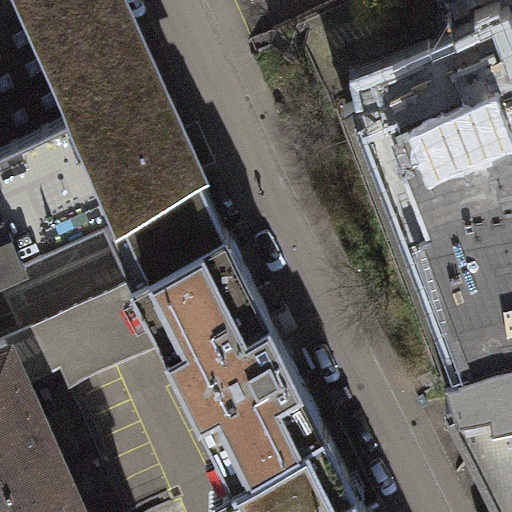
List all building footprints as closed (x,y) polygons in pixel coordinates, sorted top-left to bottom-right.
[(27,238),(105,204),(133,268),(226,227),(125,0),(0,0),(0,256),(29,243),(27,238)] [(345,97),(395,233),(470,206),(511,199),(511,36),(503,16),(362,75),(367,91),(345,97)] [(511,199),(470,206),(395,233),(446,365),(502,348),(511,346),(511,199)] [(164,332),(232,470),(324,425),(226,227),(133,268),(164,332)] [(87,295),(6,330),(24,371),(26,370),(62,354),(70,373),(164,332),(133,268),(86,289),(87,295)] [(0,511),(88,511),(62,451),(74,445),(59,412),(47,418),(26,370),(24,371),(6,330),(0,332),(0,511)] [(511,511),(511,346),(502,348),(446,365),(452,386),(446,389),(503,511),(511,511)] [(232,470),(253,511),(367,511),(324,425),(232,470)]
